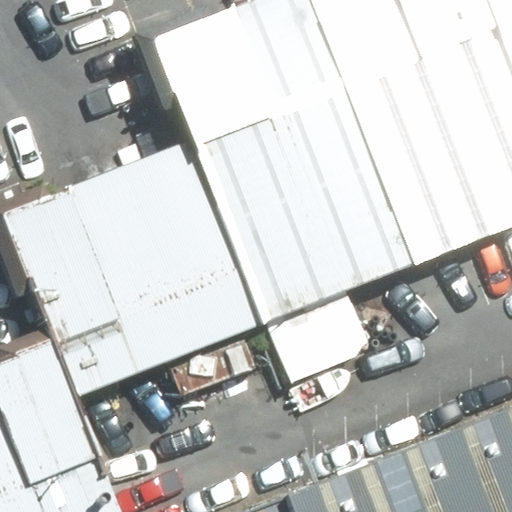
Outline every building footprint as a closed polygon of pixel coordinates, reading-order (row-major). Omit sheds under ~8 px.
[(409,266),(300,0),(235,0),(140,39),(183,139),(260,328),(409,266)] [(300,0),(409,266),(511,224),(511,82),(481,0),(300,0)] [(511,0),(481,0),(511,77),(511,0)] [(260,328),(183,139),(0,212),(50,337),(77,402),(260,328)] [(121,511),(77,402),(50,337),(0,357),(0,511),(121,511)] [(511,511),(511,416),(262,511),(511,511)]
